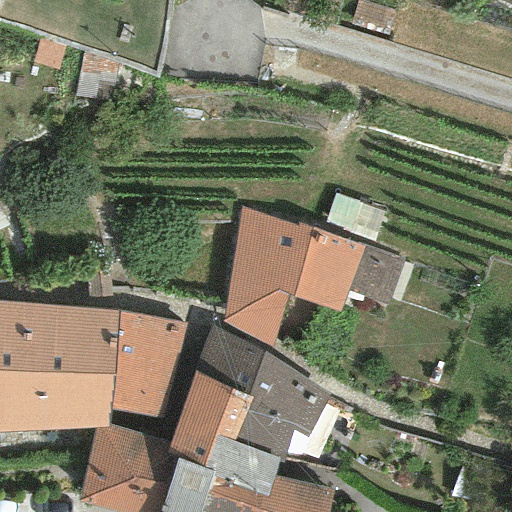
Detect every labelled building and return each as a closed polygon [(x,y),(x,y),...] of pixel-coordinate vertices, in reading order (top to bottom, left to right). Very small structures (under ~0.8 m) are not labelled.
[(390,12),(356,0),(352,0),(345,20),(382,34),(390,12)] [(64,48),(38,39),(30,62),(55,71),(64,48)] [(117,67),(81,56),(72,95),(110,96),(117,67)] [(385,210),(336,191),(329,211),(327,217),(376,236),(385,210)] [(0,223),(9,219),(0,204),(0,223)] [(297,215),(239,204),(220,310),(271,336),(284,281),(338,300),(346,282),(365,239),(297,215)] [(403,255),(365,239),(346,282),(387,299),(403,255)] [(0,433),(93,429),(107,428),(107,423),(109,409),(110,404),(117,312),(0,300),(0,433)] [(188,325),(117,312),(110,404),(109,409),(161,420),(188,325)] [(209,324),(192,373),(246,397),(262,352),(209,324)] [(329,396),(262,352),(246,397),(250,398),(232,440),(278,455),(277,462),(281,464),(293,433),(306,438),(329,396)] [(171,433),(168,442),(165,452),(176,458),(201,468),(209,447),(214,434),(232,440),(250,398),(246,397),(192,373),(171,433)] [(168,442),(107,423),(107,428),(93,429),(77,502),(112,511),(160,511),(176,458),(165,452),(168,442)] [(327,511),(333,490),(273,476),(275,469),(277,462),(278,455),(232,440),(214,434),(209,447),(201,468),(212,472),(198,511),(327,511)] [(160,511),(198,511),(212,472),(201,468),(176,458),(160,511)]
